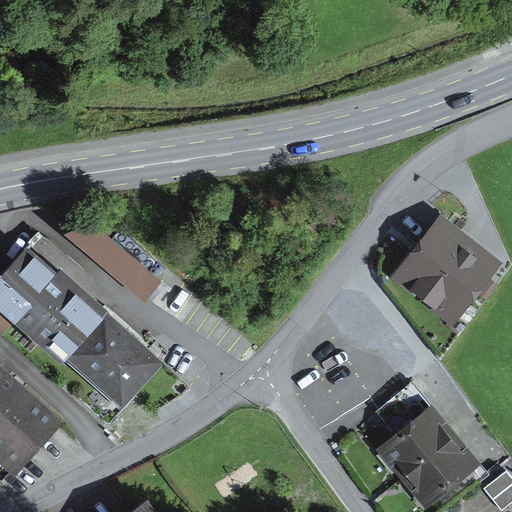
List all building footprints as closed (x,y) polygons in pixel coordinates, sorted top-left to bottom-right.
[(441,219),(399,273),(452,314),(494,260),(441,219)] [(28,233),(0,263),(0,297),(121,407),(166,358),(28,233)] [(0,453),(12,465),(56,419),(0,364),(0,453)] [(442,424),(413,388),(366,426),(395,462),(442,424)] [(472,460),(442,424),(395,462),(425,498),(472,460)] [(160,511),(148,494),(122,511),(160,511)]
